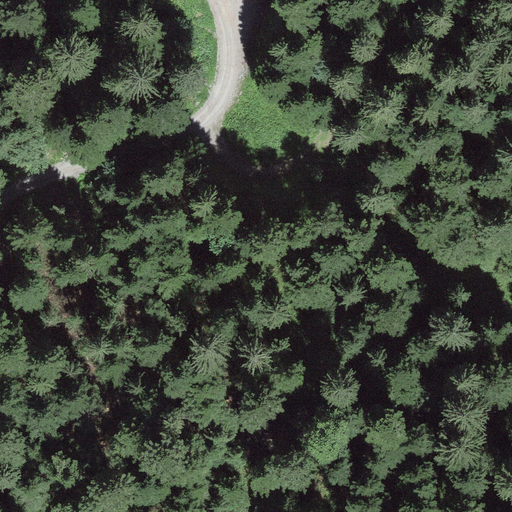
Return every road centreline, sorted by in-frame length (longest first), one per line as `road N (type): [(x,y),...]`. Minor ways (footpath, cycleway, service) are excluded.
road 1 (track): [(0,195),(36,176),(202,125),(221,107),(234,67),(215,0)]
road 2 (track): [(428,0),(301,164),(283,172),(240,168),(202,125)]
